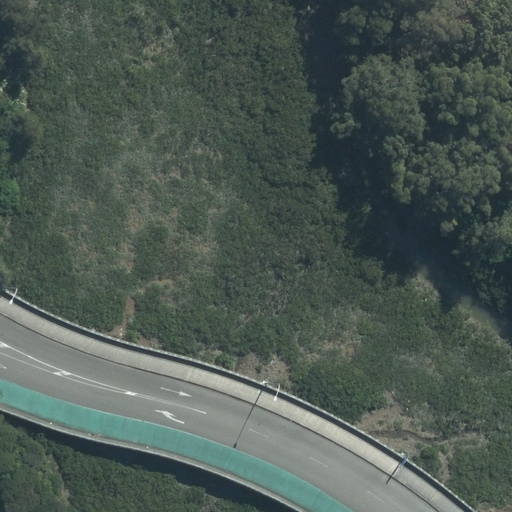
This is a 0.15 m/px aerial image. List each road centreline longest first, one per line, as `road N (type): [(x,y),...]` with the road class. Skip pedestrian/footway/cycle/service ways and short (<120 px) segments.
road 1 (unclassified): [(150,403),(253,439),(386,511)]
road 2 (unclassified): [(0,328),(150,403)]
road 3 (unclassified): [(150,403),(0,370)]
